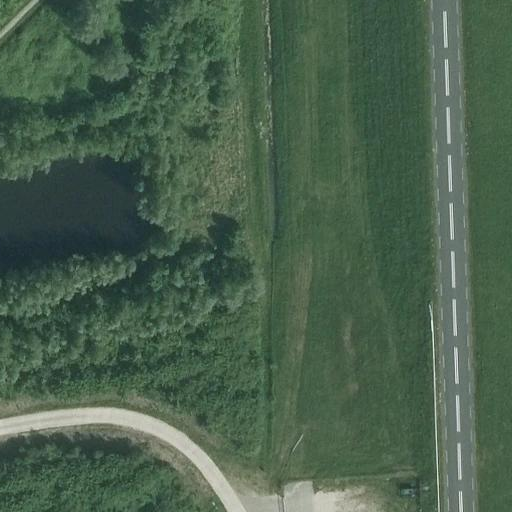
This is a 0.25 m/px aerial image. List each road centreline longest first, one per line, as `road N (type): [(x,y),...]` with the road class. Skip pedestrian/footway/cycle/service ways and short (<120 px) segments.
road 1 (primary): [(460,511),(443,0)]
road 2 (unclassified): [(0,429),(82,417),(137,421),(188,449),(235,511)]
